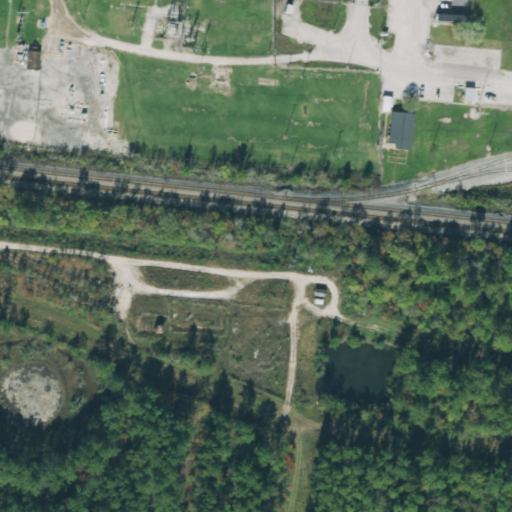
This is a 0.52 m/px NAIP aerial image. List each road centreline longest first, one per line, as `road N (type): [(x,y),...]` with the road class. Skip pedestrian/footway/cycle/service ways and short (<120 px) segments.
road 1 (residential): [(351,46),(196,53),(88,23),(68,0)]
road 2 (residential): [(0,241),(288,280)]
